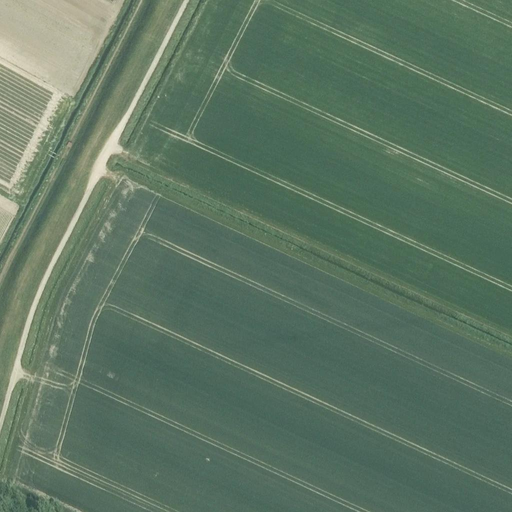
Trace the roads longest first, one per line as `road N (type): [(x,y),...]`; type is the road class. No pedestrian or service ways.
road 1 (unclassified): [(0,420),(31,313),(187,0)]
road 2 (track): [(0,288),(141,0)]
